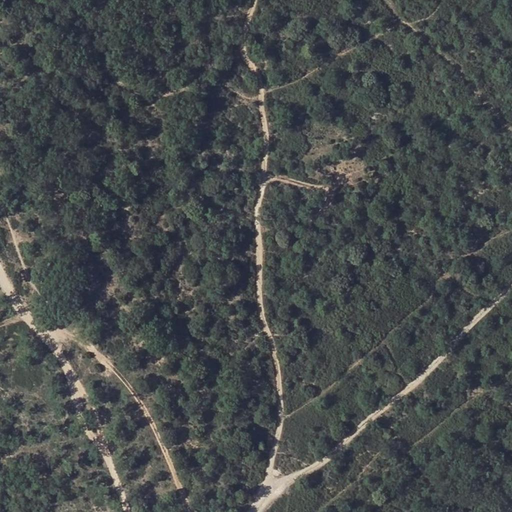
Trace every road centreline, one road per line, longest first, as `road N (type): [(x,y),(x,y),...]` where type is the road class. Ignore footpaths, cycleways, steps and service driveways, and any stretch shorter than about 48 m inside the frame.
road 1 (track): [(268,493),(280,414),(276,335),(258,299),(266,162),(263,92),(256,66),(238,46),(247,0)]
road 2 (track): [(254,511),(511,289)]
road 3 (track): [(128,511),(65,366),(0,271)]
road 4 (track): [(26,319),(68,335),(130,388),(194,511)]
